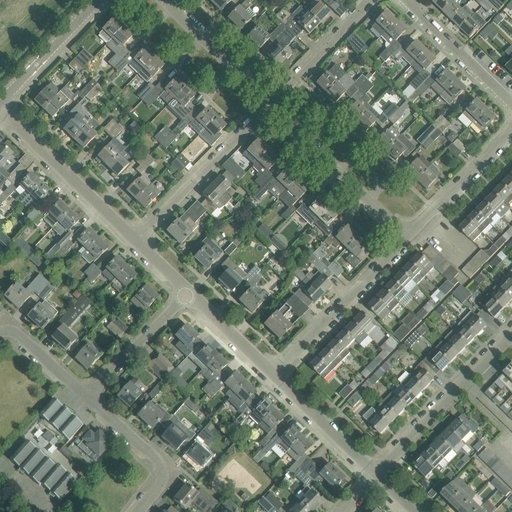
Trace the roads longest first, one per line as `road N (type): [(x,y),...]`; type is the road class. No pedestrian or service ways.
road 1 (residential): [(371,474),(511,335)]
road 2 (residential): [(406,238),(270,103)]
road 3 (residential): [(136,239),(270,103)]
road 4 (residential): [(274,374),(406,238)]
road 5 (residential): [(136,239),(0,109)]
road 6 (residential): [(133,511),(161,479),(161,467),(88,396)]
road 7 (residential): [(406,238),(511,130)]
road 8 (residential): [(270,103),(161,0)]
road 9 (residential): [(511,101),(407,0)]
road 10 (residential): [(270,103),(372,0)]
road 11 (tertiary): [(0,105),(99,0)]
road 12 (residential): [(88,396),(187,293)]
road 13 (residential): [(371,474),(274,374)]
